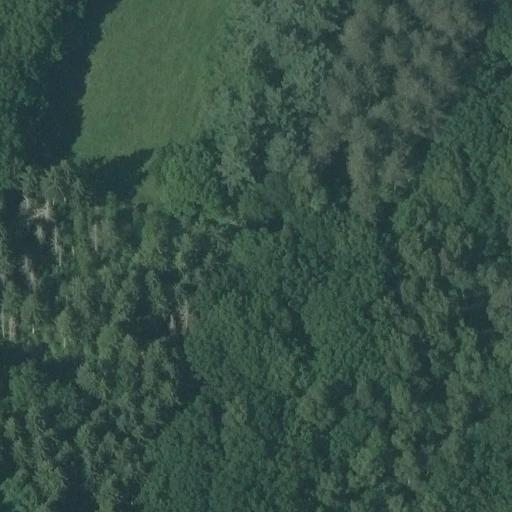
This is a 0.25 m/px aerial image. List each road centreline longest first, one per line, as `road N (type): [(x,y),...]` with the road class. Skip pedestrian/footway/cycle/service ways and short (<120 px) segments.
road 1 (track): [(296,511),(391,251)]
road 2 (track): [(391,251),(485,0)]
